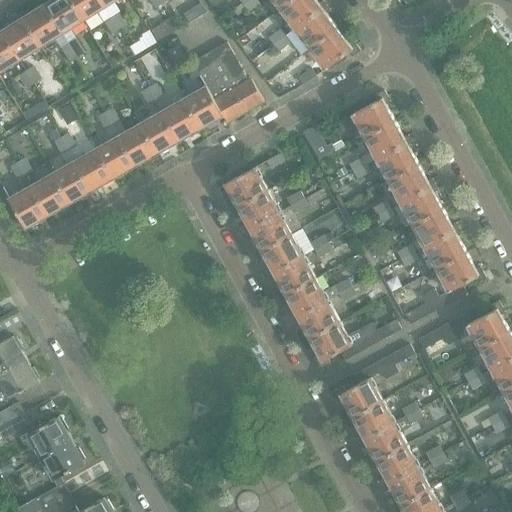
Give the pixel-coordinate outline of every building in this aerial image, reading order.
[(70,0),(52,0),(44,5),(62,34),(84,21),(70,0)] [(100,0),(70,0),(84,21),(105,7),(100,0)] [(160,0),(150,0),(155,8),(163,4),(160,0)] [(250,0),(244,5),(250,12),(262,3),(263,4),(268,0),(274,0),(281,8),(292,0),(250,0)] [(292,0),(281,8),(296,28),(327,5),(323,0),(320,3),(317,0),(292,0)] [(201,3),(192,9),(198,18),(206,12),(201,3)] [(44,5),(23,18),(41,47),(62,34),(44,5)] [(327,13),(331,10),(327,5),(296,28),(311,48),(338,28),(327,13)] [(119,13),(112,17),(120,30),(127,26),(119,13)] [(112,17),(105,22),(113,35),(120,30),(112,17)] [(23,18),(1,32),(20,61),(41,47),(23,18)] [(161,25),(152,31),(159,42),(168,36),(161,25)] [(311,48),(327,69),(350,52),(353,57),(361,50),(353,40),(350,43),(338,28),(311,48)] [(281,29),(269,38),(274,45),(287,36),(281,29)] [(141,40),(130,47),(136,56),(157,43),(150,31),(143,35),(144,37),(141,39),(141,40)] [(1,32),(0,32),(0,73),(20,61),(1,32)] [(292,42),(287,36),(274,45),(279,52),(292,42)] [(76,40),(69,44),(77,57),(85,53),(76,40)] [(228,43),(186,67),(194,80),(201,76),(207,86),(224,116),(228,123),(265,102),(252,79),(249,81),(228,43)] [(69,44),(62,49),(70,62),(77,57),(69,44)] [(34,66),(26,71),(35,84),(42,79),(34,66)] [(311,68),(299,77),(304,84),(317,76),(311,68)] [(26,71),(19,75),(27,88),(35,84),(26,71)] [(157,83),(149,88),(157,101),(164,97),(157,83)] [(207,86),(184,99),(201,129),(224,116),(207,86)] [(149,88),(142,92),(149,105),(157,101),(149,88)] [(358,122),(366,137),(395,121),(386,105),(390,102),(384,91),(376,95),(379,100),(354,114),(343,120),(329,127),(334,135),(347,128),(358,122)] [(184,99),(162,112),(179,142),(201,129),(184,99)] [(70,105),(60,111),(66,121),(77,115),(70,105)] [(113,108),(106,112),(113,126),(121,122),(113,108)] [(106,112),(98,117),(106,130),(113,126),(106,112)] [(162,112),(141,124),(158,154),(179,142),(162,112)] [(395,121),(366,137),(378,159),(411,141),(408,135),(404,137),(395,121)] [(141,124),(119,136),(136,167),(158,154),(141,124)] [(69,133),(62,137),(69,151),(77,146),(69,133)] [(321,135),(308,142),(318,159),(336,150),(332,143),(327,146),(321,135)] [(119,136),(97,149),(114,179),(136,167),(119,136)] [(62,137),(54,142),(62,155),(69,151),(62,137)] [(414,146),(411,141),(378,159),(390,181),(419,165),(410,148),(414,146)] [(97,149),(75,161),(92,191),(114,179),(97,149)] [(280,154),(267,161),(271,169),(272,169),(285,162),(280,154)] [(350,164),(354,172),(367,165),(363,157),(350,164)] [(25,158),(18,162),(26,176),(33,171),(25,158)] [(75,161),(53,174),(70,204),(92,191),(75,161)] [(18,162),(11,167),(18,180),(26,176),(18,162)] [(367,165),(354,172),(358,179),(371,172),(367,165)] [(390,181),(402,203),(435,184),(432,179),(428,181),(419,165),(390,181)] [(239,206),(269,190),(256,167),(231,181),(229,176),(220,181),(226,192),(230,190),(239,206)] [(345,168),(338,171),(341,177),(348,173),(345,168)] [(53,174),(31,186),(48,216),(70,204),(53,174)] [(438,189),(435,184),(402,203),(414,224),(443,208),(434,192),(438,189)] [(31,186),(9,199),(26,229),(48,216),(31,186)] [(248,223),(244,225),(247,230),(281,212),(269,190),(239,206),(248,223)] [(305,199),(301,191),(287,199),(291,206),(305,199)] [(309,206),(305,199),(291,206),(295,214),(309,206)] [(387,201),(374,208),(378,216),(391,208),(387,201)] [(395,216),(391,208),(378,216),(382,223),(395,216)] [(426,247),(460,228),(457,223),(452,225),(443,208),(414,224),(422,239),(398,252),(402,260),(415,252),(426,247)] [(281,212),(247,230),(250,236),(254,233),(263,250),(293,234),(281,212)] [(458,235),(462,233),(460,228),(426,247),(438,268),(467,252),(458,235)] [(263,250),(272,267),(268,269),(271,274),(305,256),(293,234),(263,250)] [(325,235),(311,243),(315,250),(329,243),(325,235)] [(333,250),(329,243),(315,250),(319,258),(333,250)] [(406,267),(419,260),(415,252),(402,260),(406,267)] [(435,289),(422,297),(426,304),(427,304),(434,300),(441,296),(448,292),(455,288),(463,284),(475,277),(478,283),(487,278),(481,266),(476,269),(467,252),(438,268),(446,283),(435,289)] [(278,277),(287,294),(317,278),(305,256),(271,274),(274,280),(278,277)] [(317,278),(287,294),(296,310),(292,313),(295,318),(329,300),(317,278)] [(349,279),(335,286),(339,294),(353,286),(349,279)] [(468,294),(463,284),(455,288),(460,298),(468,294)] [(353,286),(339,294),(343,302),(357,294),(353,286)] [(460,298),(455,288),(448,292),(453,301),(460,298)] [(453,301),(448,292),(441,296),(446,305),(453,301)] [(446,305),(441,296),(434,300),(439,309),(446,305)] [(329,300),(295,318),(298,323),(302,321),(311,338),(340,321),(329,300)] [(439,309),(434,300),(427,304),(432,313),(439,309)] [(510,331),(501,314),(506,312),(499,301),(491,306),(493,311),(481,318),(474,322),(469,324),(481,347),(510,331)] [(432,313),(427,304),(426,304),(420,307),(425,317),(432,313)] [(425,317),(420,307),(413,311),(418,321),(425,317)] [(481,318),(476,308),(469,312),(474,322),(481,318)] [(418,321),(413,311),(406,315),(406,316),(411,324),(418,321)] [(474,322),(469,312),(462,316),(467,326),(469,324),(474,322)] [(467,326),(462,316),(454,320),(460,329),(467,326)] [(402,329),(397,320),(390,324),(395,333),(402,329)] [(460,329),(454,320),(447,324),(453,333),(458,330),(460,329)] [(311,338),(320,354),(316,356),(322,368),(331,363),(328,358),(341,351),(348,347),(355,343),(362,340),(369,336),(376,332),(377,331),(373,323),(349,336),(340,321),(311,338)] [(395,333),(390,324),(383,328),(388,337),(395,333)] [(453,333),(447,324),(440,328),(446,337),(453,333)] [(388,337),(383,328),(377,331),(376,332),(381,341),(388,337)] [(446,337),(440,328),(433,332),(439,341),(444,338),(446,337)] [(462,338),(458,330),(453,333),(446,337),(444,338),(449,345),(462,338)] [(511,334),(510,331),(481,347),(493,369),(511,358),(511,334)] [(381,341),(376,332),(369,336),(374,345),(381,341)] [(439,341),(433,332),(426,335),(431,345),(439,341)] [(431,345),(426,335),(419,339),(424,348),(424,349),(431,345)] [(0,374),(27,359),(14,336),(0,343),(0,374)] [(374,345),(369,336),(362,340),(367,349),(374,345)] [(367,349),(362,340),(355,343),(360,353),(367,349)] [(360,353),(355,343),(348,347),(353,356),(360,353)] [(415,353),(410,344),(403,348),(408,358),(415,354),(415,353)] [(353,356),(348,347),(341,351),(346,360),(353,356)] [(408,358),(403,348),(396,352),(401,361),(408,358)] [(401,361),(396,352),(389,356),(394,365),(395,365),(401,361)] [(394,365),(389,356),(382,360),(387,369),(394,365)] [(511,358),(493,369),(505,391),(511,387),(511,358)] [(27,359),(0,374),(0,384),(9,400),(40,382),(27,359)] [(387,369),(382,360),(375,364),(380,373),(382,372),(387,369)] [(380,373),(375,364),(368,367),(373,377),(380,373)] [(399,372),(395,365),(394,365),(387,369),(382,372),(386,379),(399,372)] [(373,377),(368,367),(361,371),(366,381),(371,378),(373,377)] [(465,375),(469,382),(482,375),(478,367),(465,375)] [(366,381),(361,371),(354,375),(359,385),(366,381)] [(482,375),(469,382),(473,390),(486,382),(482,375)] [(343,386),(335,391),(341,403),(345,400),(354,417),(384,401),(371,378),(366,381),(359,385),(346,391),(343,386)] [(354,417),(363,433),(359,436),(362,441),(396,422),(384,401),(354,417)] [(19,402),(0,412),(0,427),(25,413),(19,402)] [(402,409),(406,417),(420,409),(416,402),(402,409)] [(420,409),(406,417),(410,424),(424,417),(420,409)] [(489,419),(493,426),(506,419),(502,411),(489,419)] [(25,413),(0,427),(0,433),(4,440),(31,424),(25,413)] [(59,417),(28,434),(41,457),(72,440),(59,417)] [(506,419),(493,426),(497,434),(510,426),(506,419)] [(369,444),(378,461),(408,444),(396,422),(362,441),(365,446),(369,444)] [(72,440),(41,457),(54,480),(85,463),(72,440)] [(378,461),(387,477),(383,479),(386,485),(419,466),(408,444),(378,461)] [(426,453),(430,460),(444,453),(440,446),(426,453)] [(444,453),(430,460),(434,468),(448,460),(444,453)] [(393,488),(402,504),(431,488),(419,466),(386,485),(389,490),(393,488)] [(65,483),(37,498),(43,510),(71,494),(65,483)] [(431,488),(402,504),(405,511),(439,511),(443,510),(431,488)] [(463,489),(450,497),(454,504),(467,497),(463,489)] [(71,494),(43,510),(44,511),(64,511),(77,505),(71,494)] [(467,497),(454,504),(458,511),(472,504),(467,497)] [(113,511),(105,498),(79,511),(113,511)]
